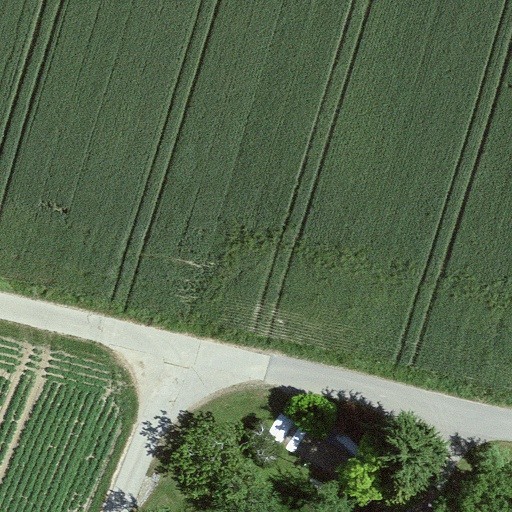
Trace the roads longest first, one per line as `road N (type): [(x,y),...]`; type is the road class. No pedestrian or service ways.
road 1 (track): [(511,425),(0,298)]
road 2 (track): [(114,511),(185,339)]
